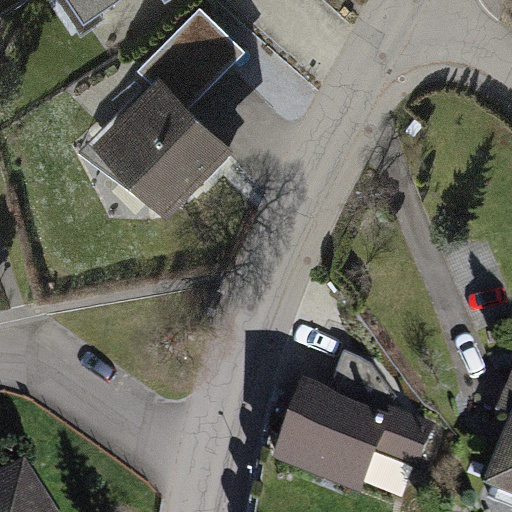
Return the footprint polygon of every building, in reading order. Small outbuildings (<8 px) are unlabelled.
[(57,0),(84,37),(109,20),(103,11),(119,0),(57,0)] [(152,81),(155,85),(163,77),(194,107),(249,52),(202,6),(140,69),(152,81)] [(159,210),(161,208),(170,216),(237,150),(194,107),(163,77),(155,85),(152,81),(81,151),(159,210)] [(385,414),(303,383),(272,463),(360,497),(376,456),(419,473),(437,426),(388,407),(385,414)] [(511,511),(511,388),(507,387),(491,429),(503,434),(479,502),(509,511),(511,511)] [(56,511),(24,460),(0,475),(0,511),(56,511)]
